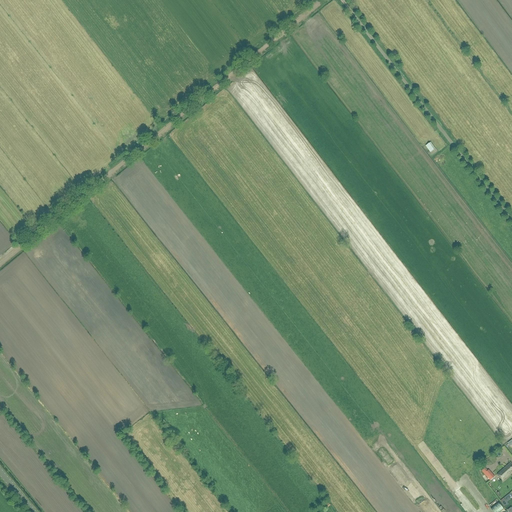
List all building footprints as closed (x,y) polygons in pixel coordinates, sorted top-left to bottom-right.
[(430,152),(435,149),(431,142),(426,146),(430,152)] [(484,462),(477,466),(480,470),(486,465),(484,462)] [(503,481),(511,473),(511,471),(511,464),(510,462),(497,474),(503,481)] [(485,468),(482,471),(490,481),(495,476),(489,470),(488,471),(485,468)] [(499,495),(503,499),(507,495),(503,491),(499,495)] [(508,502),(510,500),(507,497),(501,502),(505,507),(509,504),(508,502)]
